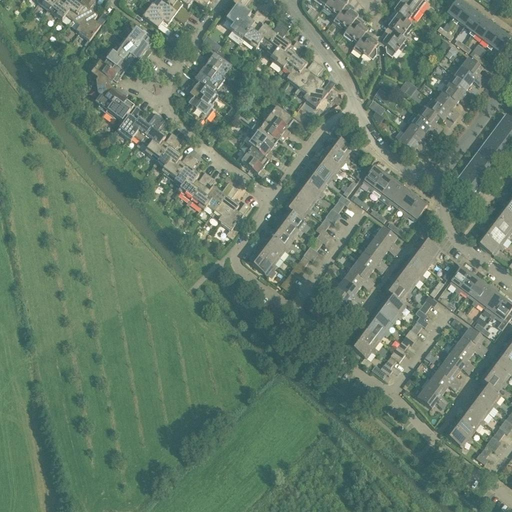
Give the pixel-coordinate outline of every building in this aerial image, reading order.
[(49,14),(58,0),(39,0),(36,4),(39,6),(48,13),(49,14)] [(64,9),(70,0),(69,0),(67,3),(65,2),(66,0),(58,0),(49,14),(50,14),(61,23),(65,19),(69,13),(64,9)] [(71,23),(72,24),(90,0),(82,0),(79,5),(73,1),(72,0),(70,0),(64,9),(69,13),(65,19),(71,23)] [(89,28),(97,18),(88,12),(96,2),(93,0),(90,0),(72,24),(73,25),(79,29),(76,34),(83,24),(89,28)] [(156,0),(152,6),(152,7),(162,14),(158,19),(168,27),(170,24),(174,19),(177,20),(184,26),(188,22),(162,3),(158,0),(156,0)] [(188,10),(178,2),(179,0),(164,0),(163,1),(162,3),(188,22),(191,17),(181,9),(183,7),(188,10)] [(204,10),(207,5),(200,0),(179,0),(178,2),(188,10),(194,2),(204,10)] [(230,12),(223,20),(233,28),(230,32),(238,22),(243,26),(251,16),(248,14),(243,10),(244,9),(250,0),(249,0),(242,0),(237,7),(232,13),(230,12)] [(310,0),(310,1),(314,4),(323,11),(330,0),(310,0)] [(333,24),(347,5),(340,0),(330,0),(323,11),(331,17),(333,14),(337,17),(333,23),(333,24)] [(403,0),(403,1),(419,12),(425,4),(423,2),(424,0),(403,0)] [(394,14),(413,28),(407,23),(410,19),(413,21),(419,12),(403,1),(400,5),(394,14)] [(454,24),(466,8),(457,1),(447,15),(454,20),(452,23),(454,24)] [(343,38),(358,18),(345,9),(348,5),(347,5),(333,24),(341,30),(343,28),(347,31),(342,37),(343,38)] [(143,18),(142,19),(156,29),(168,39),(168,38),(172,33),(169,31),(162,26),(163,24),(168,27),(158,19),(162,14),(152,7),(150,9),(143,18)] [(465,28),(475,14),(466,8),(454,24),(456,26),(458,24),(465,28)] [(262,16),(257,13),(254,17),(251,15),(251,16),(243,26),(238,22),(230,32),(232,33),(228,39),(240,48),(240,47),(242,45),(244,42),(243,42),(262,16)] [(407,37),(413,28),(394,14),(393,14),(398,17),(388,30),(407,44),(408,44),(401,39),(404,35),(407,37)] [(471,37),(484,21),(475,14),(465,28),(471,33),(469,36),(471,37)] [(76,34),(89,44),(108,18),(103,15),(96,25),(94,23),(97,18),(89,28),(83,24),(76,34)] [(258,37),(265,27),(261,31),(259,30),(267,20),(262,16),(243,42),(244,42),(242,45),(240,47),(241,47),(244,42),(253,49),(256,51),(263,41),(258,37)] [(353,52),(368,32),(359,26),(355,23),(358,19),(358,18),(343,38),(351,44),(353,42),(357,45),(352,51),(353,52)] [(482,41),(492,27),(484,21),(471,37),(474,39),(475,36),(482,41)] [(267,52),(285,27),(281,23),(273,33),(265,27),(258,37),(263,41),(256,51),(260,47),(265,51),(267,52)] [(283,55),(290,46),(283,40),(290,30),(285,27),(267,52),(268,53),(274,57),(270,62),(271,62),(278,52),(283,56),(283,55)] [(489,50),(501,34),(492,27),(482,41),(489,46),(487,49),(489,50)] [(444,38),(447,34),(440,29),(438,33),(444,38)] [(401,53),(407,44),(388,30),(396,36),(393,40),(389,37),(382,45),(386,48),(385,50),(386,51),(386,56),(392,60),(399,51),(401,53)] [(125,42),(148,59),(152,54),(148,51),(153,44),(136,32),(133,36),(131,35),(125,42)] [(377,57),(376,52),(376,51),(375,50),(378,46),(369,40),(365,37),(368,32),(353,52),(361,58),(363,56),(372,63),(377,57)] [(447,34),(444,38),(451,43),(453,39),(447,34)] [(501,34),(489,50),(491,52),(493,49),(500,54),(510,40),(501,34)] [(144,64),(148,59),(125,42),(118,53),(120,54),(117,58),(111,54),(133,71),(140,62),(144,64)] [(461,51),(464,47),(457,42),(455,46),(461,51)] [(293,48),(290,46),(283,55),(283,56),(278,52),(271,62),(282,71),(283,72),(302,46),(297,43),(293,48)] [(444,43),(440,48),(445,51),(449,46),(444,43)] [(212,50),(216,54),(221,48),(216,45),(212,50)] [(302,46),(283,72),(284,72),(290,77),(294,72),(299,76),(307,66),(299,60),(307,50),(302,46)] [(464,47),(461,51),(468,56),(471,52),(464,47)] [(478,48),(471,58),(472,59),(477,62),(479,64),(482,60),(486,54),(478,48)] [(221,50),(217,54),(227,62),(231,57),(221,50)] [(133,71),(111,54),(107,60),(102,57),(98,62),(121,79),(125,73),(129,76),(133,71)] [(203,65),(225,82),(230,74),(229,73),(232,68),(215,56),(210,63),(206,60),(203,65)] [(482,60),(479,64),(485,69),(488,65),(482,60)] [(462,70),(483,86),(485,82),(478,77),(483,71),(469,61),(462,70)] [(117,85),(121,79),(98,62),(93,70),(95,71),(91,76),(98,80),(96,83),(96,89),(111,87),(110,85),(113,82),(117,85)] [(299,91),(319,66),(314,62),(306,72),(304,71),(307,66),(299,76),(294,72),(290,77),(287,82),(289,84),(298,90),(299,91)] [(217,92),(225,82),(203,65),(198,70),(202,73),(195,82),(218,99),(213,94),(215,91),(217,92)] [(316,95),(323,85),(316,79),(323,69),(319,66),(299,91),(301,92),(306,97),(303,101),(303,102),(311,92),(316,95)] [(480,90),(483,86),(462,70),(455,79),(469,89),(473,84),(480,90)] [(466,94),(469,89),(455,79),(449,87),(470,103),(472,99),(466,94)] [(389,92),(392,85),(383,81),(380,88),(389,92)] [(195,91),(190,97),(213,113),(210,111),(213,107),(212,106),(218,99),(195,82),(191,88),(195,91)] [(312,116),(335,86),(330,82),(322,92),(320,91),(324,86),(323,85),(316,95),(311,92),(303,102),(315,110),(311,115),(312,116)] [(403,87),(401,90),(405,94),(409,89),(404,86),(403,87)] [(106,115),(123,93),(117,89),(115,92),(111,90),(111,87),(96,89),(97,96),(100,98),(96,104),(100,108),(98,110),(106,115)] [(467,107),(470,103),(449,87),(442,96),(456,106),(460,102),(467,107)] [(123,93),(106,115),(116,123),(117,121),(122,124),(134,107),(125,101),(128,97),(123,93)] [(382,94),(378,99),(383,103),(387,97),(382,94)] [(452,112),(456,106),(442,96),(436,105),(457,120),(459,117),(452,112)] [(205,123),(213,113),(190,97),(186,102),(190,105),(184,114),(200,127),(204,122),(205,123)] [(431,101),(425,110),(443,124),(447,119),(454,124),(457,120),(436,105),(431,101)] [(373,104),(368,110),(375,115),(380,109),(373,104)] [(132,130),(140,120),(140,119),(136,124),(134,122),(141,113),(136,109),(118,134),(118,135),(128,142),(130,144),(138,134),(132,130)] [(264,122),(286,139),(290,134),(287,131),(294,122),(277,110),(274,114),(272,112),(264,122)] [(443,124),(425,110),(418,119),(439,135),(442,131),(435,126),(439,121),(443,124)] [(141,145),(160,119),(156,116),(148,126),(140,120),(132,130),(138,134),(130,144),(131,144),(134,140),(140,144),(141,145)] [(439,135),(418,119),(414,116),(407,124),(412,128),(426,138),(429,133),(436,139),(439,135)] [(501,127),(511,135),(511,121),(508,118),(501,127)] [(141,148),(139,150),(145,154),(144,154),(145,155),(152,144),(158,149),(165,139),(158,133),(165,123),(160,119),(141,145),(142,146),(141,148)] [(282,145),(286,139),(264,122),(259,129),(255,126),(251,131),(252,132),(257,136),(274,148),(279,142),(282,145)] [(426,138),(412,128),(407,124),(401,133),(402,133),(426,152),(429,148),(422,143),(426,138)] [(511,148),(511,135),(501,127),(495,135),(511,148)] [(247,146),(257,153),(269,162),(273,157),(269,155),(274,148),(257,136),(252,132),(249,136),(252,138),(247,146)] [(400,143),(399,145),(413,156),(416,151),(423,156),(426,152),(402,133),(397,141),(400,143)] [(213,145),(218,138),(213,134),(208,141),(213,145)] [(158,164),(177,139),(172,135),(165,145),(162,144),(166,139),(165,139),(158,149),(152,144),(145,155),(148,157),(157,163),(158,164)] [(507,158),(511,151),(511,148),(495,135),(488,144),(507,158)] [(174,168),(182,158),(174,152),(181,143),(177,139),(158,164),(159,165),(165,169),(161,174),(162,174),(169,164),(174,168)] [(331,150),(349,164),(351,161),(348,160),(353,153),(338,141),(331,150)] [(500,167),(507,158),(488,144),(482,153),(500,167)] [(262,171),(269,162),(257,153),(247,146),(246,146),(252,150),(249,154),(247,153),(239,163),(262,180),(266,174),(262,171)] [(347,166),(349,164),(331,150),(325,159),(340,170),(345,164),(347,166)] [(494,175),(500,167),(482,153),(475,161),(494,175)] [(174,184),(193,159),(189,155),(181,165),(179,163),(182,159),(182,158),(174,168),(169,164),(162,174),(164,176),(173,183),(174,184)] [(191,188),(199,178),(191,172),(198,162),(193,159),(174,184),(175,184),(181,189),(178,193),(178,194),(185,184),(191,188)] [(335,177),(340,170),(325,159),(318,167),(336,181),(338,179),(335,177)] [(487,184),(494,175),(475,161),(469,170),(487,184)] [(361,173),(365,175),(369,169),(366,166),(361,173)] [(335,183),(336,181),(318,167),(312,176),(328,188),(332,181),(335,183)] [(370,194),(384,175),(375,169),(363,185),(370,190),(368,192),(370,194)] [(481,193),(487,184),(469,170),(462,179),(481,193)] [(360,182),(365,175),(361,173),(356,179),(360,182)] [(191,203),(210,178),(205,175),(198,184),(196,183),(199,178),(191,188),(185,184),(178,194),(181,196),(190,202),(191,203)] [(384,175),(370,194),(379,200),(381,198),(392,182),(385,176),(384,175)] [(322,194),(328,188),(312,176),(305,185),(323,198),(325,196),(322,194)] [(206,199),(213,189),(210,193),(207,192),(214,182),(210,178),(191,203),(192,204),(201,211),(203,213),(211,203),(206,199)] [(456,188),(474,202),(481,193),(462,179),(456,188)] [(386,205),(388,207),(401,189),(392,182),(381,198),(379,200),(386,205)] [(352,192),(353,191),(357,186),(353,183),(348,190),(352,192)] [(214,214),(233,189),(229,185),(221,195),(213,189),(206,199),(211,203),(203,213),(204,213),(207,208),(213,213),(214,214)] [(322,200),(323,198),(305,185),(299,193),(314,205),(319,199),(322,200)] [(231,218),(238,208),(230,202),(238,192),(233,189),(214,214),(215,215),(221,219),(217,223),(218,224),(225,214),(231,218)] [(398,211),(410,195),(401,189),(388,207),(390,208),(392,206),(398,211)] [(347,199),(352,192),(348,190),(343,196),(347,199)] [(309,212),(314,205),(299,193),(292,202),(310,215),(312,213),(309,212)] [(405,220),(418,201),(410,195),(398,211),(404,216),(403,218),(405,220)] [(360,208),(362,204),(356,199),(353,203),(360,208)] [(416,224),(427,208),(418,201),(405,220),(407,221),(409,219),(416,224)] [(309,218),(310,215),(292,202),(286,211),(306,226),(306,225),(302,222),(306,216),(309,218)] [(335,207),(341,211),(345,206),(339,202),(335,207)] [(362,204),(360,208),(366,213),(369,209),(362,204)] [(225,214),(218,224),(220,225),(220,226),(229,232),(229,233),(226,237),(232,242),(238,234),(245,224),(241,221),(250,208),(245,205),(237,215),(236,214),(235,213),(239,209),(238,208),(231,218),(225,214)] [(338,216),(341,211),(335,207),(332,211),(338,216)] [(301,232),(306,226),(286,211),(285,211),(290,214),(283,223),(302,236),(303,234),(301,232)] [(377,221),(380,217),(373,212),(370,216),(377,221)] [(511,216),(505,212),(499,220),(511,229),(511,216)] [(331,224),(334,226),(337,222),(328,215),(325,220),(326,220),(331,224)] [(380,217),(377,221),(383,226),(386,222),(380,217)] [(322,224),(328,229),(331,224),(326,220),(322,224)] [(511,229),(499,220),(492,229),(508,241),(511,234),(511,229)] [(300,238),(302,236),(283,223),(277,231),(293,243),(298,237),(300,238)] [(325,233),(328,229),(322,224),(319,229),(325,233)] [(394,234),(397,230),(390,225),(388,229),(394,234)] [(327,235),(325,233),(319,229),(316,233),(324,239),(327,235)] [(503,247),(508,241),(492,229),(486,238),(504,251),(505,249),(503,247)] [(376,239),(397,255),(400,251),(393,246),(397,241),(383,230),(376,239)] [(397,230),(394,234),(400,239),(403,235),(397,230)] [(288,250),(293,243),(277,231),(270,240),(289,254),(290,251),(288,250)] [(329,243),(326,241),(321,237),(320,236),(317,240),(317,241),(323,245),(326,247),(329,243)] [(502,253),(504,251),(486,238),(479,246),(495,258),(500,251),(502,253)] [(394,259),(397,255),(376,239),(370,248),(384,258),(387,254),(394,259)] [(287,255),(289,254),(270,240),(264,248),(280,260),(285,254),(287,255)] [(322,245),(323,245),(317,241),(314,245),(319,249),(322,245)] [(418,251),(436,265),(438,263),(436,261),(441,254),(424,242),(418,251)] [(316,254),(319,249),(314,245),(310,250),(316,254)] [(275,267),(280,260),(264,248),(257,257),(276,271),(277,269),(275,267)] [(380,263),(384,258),(370,248),(363,256),(384,272),(387,269),(380,263)] [(318,256),(316,254),(310,250),(310,249),(307,253),(315,260),(318,256)] [(435,267),(436,265),(418,251),(411,259),(427,272),(432,265),(435,267)] [(312,264),(315,260),(307,253),(304,257),(304,258),(310,262),(312,264)] [(381,276),(384,272),(363,256),(357,265),(371,276),(374,271),(381,276)] [(274,273),(276,271),(257,257),(250,266),(266,278),(272,271),(274,273)] [(301,263),(306,267),(310,262),(304,258),(301,263)] [(422,278),(427,272),(411,259),(405,268),(423,282),(425,280),(422,278)] [(303,271),(306,267),(301,263),(297,267),(303,271)] [(367,281),(371,276),(357,265),(350,274),(371,290),(374,286),(367,281)] [(305,273),(303,271),(297,267),(296,266),(293,270),(302,277),(305,273)] [(452,276),(456,270),(453,267),(448,273),(452,276)] [(422,284),(423,282),(405,268),(398,277),(414,289),(419,282),(422,284)] [(459,272),(450,285),(455,289),(454,292),(457,294),(470,276),(466,272),(464,271),(461,269),(459,272)] [(293,270),(290,275),(291,276),(296,280),(299,281),(302,277),(293,270)] [(447,283),(452,276),(448,273),(443,280),(447,283)] [(368,294),(371,290),(350,274),(344,282),(358,293),(361,288),(368,294)] [(288,280),(293,284),(296,280),(291,276),(288,280)] [(470,276),(457,294),(459,296),(460,293),(463,295),(467,298),(479,282),(475,280),(470,276)] [(409,295),(414,289),(398,277),(392,285),(410,299),(412,297),(409,295)] [(290,288),(293,284),(288,280),(284,284),(290,288)] [(354,298),(358,293),(344,282),(337,291),(358,307),(361,303),(354,298)] [(479,282),(467,298),(472,302),(473,302),(471,305),(474,307),(488,289),(479,282)] [(284,284),(283,284),(280,288),(288,295),(292,290),(290,288),(284,284)] [(439,294),(444,287),(440,284),(435,291),(439,294)] [(409,301),(410,299),(392,285),(385,294),(405,309),(406,309),(402,306),(406,300),(409,301)] [(488,289),(474,307),(476,309),(478,306),(480,308),(484,311),(496,295),(488,289)] [(355,311),(358,307),(337,291),(330,300),(345,310),(348,306),(355,311)] [(434,300),(439,294),(435,291),(430,297),(434,300)] [(400,316),(405,309),(385,294),(390,298),(383,306),(401,320),(403,318),(400,316)] [(496,295),(484,311),(489,315),(490,316),(489,318),(491,320),(505,302),(500,298),(496,295)] [(446,308),(449,305),(443,300),(440,303),(446,308)] [(511,311),(511,306),(505,302),(491,320),(493,321),(495,319),(502,324),(498,330),(502,333),(511,319),(511,318),(509,316),(511,311)] [(422,308),(428,312),(432,307),(426,303),(422,308)] [(449,305),(446,308),(453,313),(455,309),(449,305)] [(400,322),(401,320),(383,306),(377,315),(392,326),(397,320),(400,322)] [(419,312),(425,317),(428,312),(422,308),(419,312)] [(464,321),(466,318),(460,313),(457,316),(464,321)] [(387,333),(392,326),(377,315),(370,323),(388,337),(390,335),(387,333)] [(466,318),(464,321),(470,326),(473,322),(466,318)] [(456,329),(459,323),(455,320),(451,325),(456,329)] [(387,339),(388,337),(370,323),(364,332),(379,344),(384,338),(387,339)] [(419,333),(422,329),(422,328),(417,324),(413,329),(419,333)] [(481,334),(484,331),(477,326),(474,329),(481,334)] [(416,338),(419,333),(413,329),(410,334),(416,338)] [(470,331),(463,340),(484,356),(487,352),(480,347),(484,341),(472,333),(470,331)] [(484,331),(481,334),(487,339),(490,336),(484,331)] [(375,350),(379,344),(364,332),(357,341),(376,354),(377,352),(375,350)] [(481,360),(484,356),(463,340),(456,349),(470,359),(474,354),(481,360)] [(374,357),(376,354),(357,341),(350,350),(366,361),(371,355),(374,357)] [(401,346),(406,350),(410,345),(404,341),(401,346)] [(403,354),(406,350),(401,346),(398,350),(403,354)] [(511,352),(507,348),(500,357),(511,365),(511,352)] [(398,350),(396,349),(393,354),(402,361),(405,356),(403,354),(398,350)] [(453,353),(450,357),(471,373),(474,369),(467,364),(470,359),(456,349),(453,353)] [(391,359),(388,363),(393,367),(396,363),(397,363),(399,365),(402,361),(393,354),(390,358),(391,359)] [(446,362),(443,366),(457,376),(461,372),(468,377),(471,373),(450,357),(446,362)] [(511,365),(500,357),(494,366),(510,378),(511,374),(511,365)] [(390,372),(393,367),(388,363),(384,368),(390,372)] [(443,366),(437,375),(458,390),(461,386),(454,381),(457,376),(443,366)] [(505,384),(510,378),(494,366),(487,374),(505,388),(507,386),(505,384)] [(383,381),(386,376),(375,368),(372,373),(383,381)] [(415,373),(411,379),(415,382),(419,376),(415,373)] [(504,390),(505,388),(487,374),(481,383),(485,387),(485,386),(501,398),(497,395),(502,388),(504,390)] [(437,375),(430,383),(444,394),(448,389),(455,394),(458,391),(458,390),(437,375)] [(448,404),(441,398),(444,394),(430,383),(427,381),(421,389),(424,392),(445,407),(448,404)] [(496,405),(501,398),(485,386),(485,387),(479,395),(497,409),(499,407),(496,405)] [(445,407),(424,392),(417,401),(431,411),(435,406),(442,411),(445,407)] [(495,411),(497,409),(479,395),(472,404),(488,416),(493,409),(495,411)] [(483,422),(488,416),(472,404),(466,412),(484,426),(486,424),(483,422)] [(482,428),(484,426),(466,412),(459,421),(475,433),(480,426),(482,428)] [(470,439),(475,433),(459,421),(453,430),(471,443),(473,441),(470,439)] [(505,421),(502,426),(510,432),(511,429),(511,426),(506,422),(505,421)] [(502,426),(498,430),(499,431),(505,435),(507,437),(510,432),(502,426)] [(470,445),(471,443),(453,430),(446,439),(462,450),(467,443),(470,445)] [(499,431),(496,435),(501,439),(505,435),(499,431)] [(498,443),(501,439),(496,435),(492,440),(498,444),(498,443)] [(483,452),(489,456),(492,451),(487,447),(483,452)] [(483,452),(480,457),(485,461),(486,461),(489,456),(483,452)] [(479,456),(476,461),(484,467),(488,462),(486,461),(485,461),(480,457),(479,456)]
